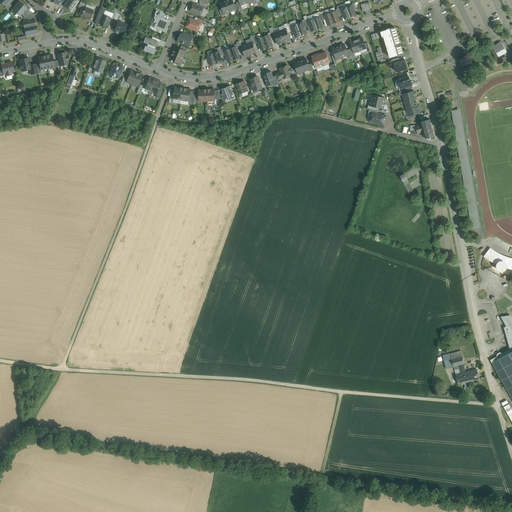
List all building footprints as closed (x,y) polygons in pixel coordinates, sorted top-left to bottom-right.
[(75,0),(68,0),(64,6),(71,11),(77,2),(75,0)] [(232,0),(227,0),(226,1),(230,12),(233,11),(233,10),(236,9),(234,4),(232,0)] [(247,3),(245,0),(239,0),(240,1),(241,5),(242,9),(248,7),(247,4),(247,3)] [(23,4),(19,1),(11,10),(15,14),(17,12),(20,15),(21,14),(25,9),(22,6),(23,4)] [(226,1),(220,3),(222,9),(224,13),(227,12),(227,13),(230,12),(226,1)] [(199,7),(193,4),(190,11),(200,15),(201,14),(202,13),(203,11),(203,9),(203,8),(199,7)] [(354,10),(352,5),(347,7),(350,17),(356,15),(354,10)] [(90,6),(89,9),(85,7),(84,11),(83,10),(83,11),(81,15),(86,17),(86,18),(89,19),(90,19),(94,8),(90,6)] [(341,9),(343,14),(345,19),(350,17),(347,7),(341,9)] [(33,14),(26,9),(25,10),(25,9),(21,14),(25,17),(26,17),(33,14)] [(110,18),(103,15),(105,10),(100,9),(95,22),(99,24),(103,25),(103,24),(107,26),(107,27),(110,18)] [(165,14),(156,10),(154,15),(155,15),(154,18),(155,19),(153,23),(156,23),(154,28),(159,30),(160,29),(163,31),(162,31),(166,33),(168,29),(167,29),(168,25),(169,25),(171,21),(166,19),(165,20),(164,19),(165,19),(163,18),(165,14)] [(335,11),(330,13),(334,23),(339,21),(338,17),(336,11),(335,11)] [(325,15),(326,19),(328,25),(334,23),(330,13),(325,15)] [(321,21),(319,17),(314,19),(317,29),(323,27),(321,21)] [(197,21),(190,18),(186,27),(198,32),(201,23),(197,21)] [(27,21),(23,21),(24,28),(35,26),(34,19),(27,21)] [(317,29),(314,19),(308,21),(310,25),(312,31),(317,29)] [(127,25),(117,21),(114,29),(124,33),(127,25)] [(304,27),(302,22),(297,24),(301,35),(306,33),(304,27)] [(292,26),(293,31),(296,37),(301,35),(297,24),(292,26)] [(35,26),(24,28),(26,35),(37,32),(35,26)] [(395,27),(390,29),(390,28),(387,29),(387,30),(382,31),(383,36),(385,35),(386,39),(398,36),(397,35),(398,35),(397,33),(396,30),(395,28),(395,27)] [(288,33),(286,29),(280,31),(284,42),(290,39),(288,33)] [(274,33),(275,37),(278,44),(284,42),(280,31),(274,33)] [(379,32),(371,35),(373,40),(381,38),(379,32)] [(185,33),(184,36),(180,35),(178,41),(189,46),(191,40),(193,37),(185,33)] [(270,39),(268,35),(263,37),(267,48),(272,46),(270,39)] [(151,39),(145,36),(143,42),(147,44),(146,46),(145,45),(143,50),(154,55),(156,50),(154,49),(155,47),(157,44),(158,41),(151,39)] [(398,36),(386,39),(387,42),(388,42),(389,45),(388,45),(389,51),(390,50),(391,53),(390,54),(391,57),(395,56),(397,55),(403,53),(402,51),(401,48),(401,46),(400,43),(399,41),(398,38),(399,38),(398,36)] [(160,40),(152,37),(151,39),(158,41),(157,44),(158,45),(160,40)] [(257,39),(259,43),(261,50),(267,48),(263,37),(257,39)] [(362,38),(356,40),(360,50),(366,48),(365,44),(362,38)] [(356,40),(350,42),(352,48),(354,53),(354,52),(357,51),(357,52),(360,51),(360,50),(356,40)] [(252,42),(247,44),(250,54),(256,52),(253,45),(252,42)] [(502,43),(500,44),(499,43),(492,47),(496,53),(497,53),(499,56),(506,52),(504,49),(505,48),(502,43)] [(241,46),(242,49),(245,56),(250,54),(247,44),(241,46)] [(347,50),(345,44),(338,46),(342,57),(348,55),(347,50)] [(338,46),(332,49),(335,55),(336,59),(342,57),(338,46)] [(180,49),(175,47),(173,53),(183,57),(186,51),(180,49)] [(237,51),(235,47),(230,49),(234,60),(239,58),(237,51)] [(224,51),(226,54),(228,62),(234,60),(230,49),(224,51)] [(220,57),(218,51),(213,53),(216,63),(222,61),(220,57)] [(378,52),(375,53),(378,61),(380,61),(384,60),(381,51),(378,52)] [(66,52),(58,54),(59,60),(60,66),(67,64),(68,62),(67,60),(69,60),(68,56),(67,56),(66,52)] [(326,52),(320,54),(324,66),(325,65),(326,66),(328,65),(329,64),(328,63),(329,62),(326,52)] [(183,57),(173,53),(170,59),(175,61),(181,63),(183,57)] [(216,63),(213,53),(207,55),(208,58),(211,64),(211,65),(216,63)] [(319,53),(312,56),(316,68),(324,66),(320,54),(319,53)] [(52,54),(49,55),(48,55),(45,56),(48,68),(54,67),(53,61),(52,54)] [(45,56),(42,56),(41,56),(41,57),(38,57),(40,64),(41,70),(48,68),(45,56)] [(29,58),(19,60),(20,65),(19,66),(20,69),(21,69),(21,71),(30,69),(31,69),(30,65),(29,58)] [(106,61),(98,58),(97,60),(94,68),(94,70),(101,73),(106,61)] [(308,64),(306,58),(300,61),(304,71),(310,69),(308,64)] [(400,61),(394,63),(396,72),(407,68),(405,60),(400,61)] [(300,61),(294,63),(296,69),(298,73),(304,71),(300,61)] [(12,62),(1,64),(2,67),(3,73),(4,73),(5,73),(6,74),(7,76),(10,75),(12,73),(11,72),(14,71),(12,62)] [(36,64),(30,65),(31,69),(30,69),(31,74),(38,73),(37,65),(36,64)] [(123,69),(113,65),(111,68),(110,71),(109,74),(112,75),(111,78),(112,78),(114,78),(115,78),(117,78),(118,78),(119,74),(121,71),(122,72),(123,69)] [(288,65),(282,67),(282,68),(282,70),(280,70),(281,72),(283,78),(284,79),(286,78),(288,79),(289,77),(291,76),(290,72),(291,72),(290,69),(289,69),(288,65)] [(73,68),(67,83),(71,85),(77,69),(73,68)] [(136,73),(131,71),(126,82),(132,84),(136,73)] [(273,76),(271,71),(267,73),(267,74),(265,75),(264,77),(268,86),(271,85),(275,84),(276,85),(279,84),(278,80),(276,75),(273,76)] [(142,75),(136,73),(132,84),(138,86),(142,75)] [(258,76),(250,79),(251,82),(248,83),(251,90),(256,88),(256,90),(257,90),(259,91),(261,90),(261,88),(262,88),(258,76)] [(399,79),(398,79),(399,83),(400,88),(405,87),(411,85),(412,85),(411,81),(410,82),(408,76),(399,79)] [(145,87),(145,88),(148,90),(149,91),(151,92),(155,80),(149,78),(149,79),(145,87)] [(161,83),(155,80),(151,92),(153,93),(154,92),(157,93),(159,89),(161,84),(161,83)] [(244,81),(236,84),(239,92),(240,94),(241,93),(247,91),(244,81)] [(230,86),(222,89),(222,88),(218,90),(219,99),(222,98),(223,100),(229,98),(229,101),(232,100),(231,99),(235,98),(230,86)] [(179,87),(175,87),(175,91),(173,99),(181,100),(183,88),(180,87),(179,87)] [(186,89),(183,88),(181,100),(189,101),(189,97),(190,91),(191,89),(187,89),(187,88),(186,88),(186,89)] [(206,89),(203,90),(203,89),(203,90),(199,90),(199,91),(199,100),(199,102),(207,102),(206,89)] [(214,89),(210,89),(207,89),(206,89),(207,102),(215,101),(215,99),(214,90),(214,89)] [(408,92),(402,94),(404,101),(415,98),(416,97),(414,91),(408,92)] [(386,98),(372,95),(371,100),(384,103),(386,98)] [(415,98),(404,101),(407,109),(417,106),(415,98)] [(384,103),(371,100),(369,105),(369,106),(377,107),(383,109),(384,103)] [(417,106),(407,109),(409,116),(415,114),(420,113),(418,106),(417,106)] [(377,114),(372,113),(372,114),(370,122),(373,123),(373,124),(376,125),(377,124),(384,126),(386,116),(377,114)] [(429,119),(421,122),(422,125),(420,126),(419,125),(415,126),(416,129),(417,130),(423,128),(431,126),(429,119)] [(431,126),(423,128),(417,130),(418,134),(422,133),(424,132),(424,134),(433,132),(431,126)] [(413,190),(404,174),(400,176),(409,192),(413,190)] [(500,255),(496,253),(492,251),(490,249),(484,256),(487,259),(491,261),(494,263),(497,265),(497,266),(497,268),(498,270),(500,271),(502,271),(503,270),(505,269),(506,268),(509,269),(511,269),(511,259),(511,260),(507,258),(505,263),(504,262),(503,262),(502,261),(501,261),(503,257),(500,255)] [(492,363),(511,398),(511,319),(510,315),(508,316),(501,317),(506,326),(504,327),(508,343),(510,344),(509,346),(509,347),(511,347),(511,348),(503,353),(500,352),(497,354),(496,356),(490,360),(492,363)] [(450,353),(443,355),(446,368),(454,366),(452,359),(450,353)] [(462,356),(452,359),(454,366),(458,365),(463,364),(464,364),(462,356)] [(461,374),(456,375),(458,384),(480,379),(477,369),(466,372),(461,374)]
